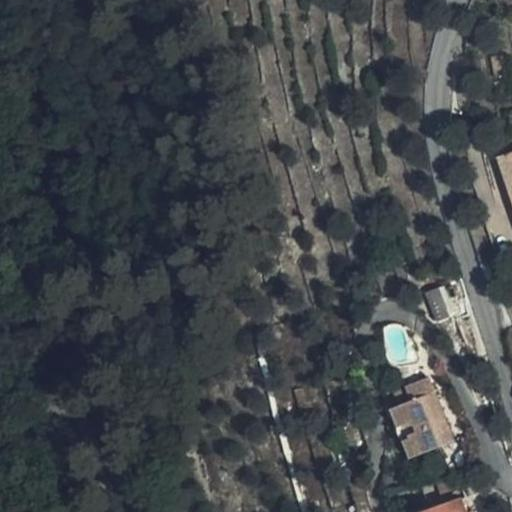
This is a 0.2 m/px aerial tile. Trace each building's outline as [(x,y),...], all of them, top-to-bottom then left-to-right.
[(511,155),(500,160),(511,192),(511,155)] [(456,313),(447,289),(426,296),(437,322),(456,313)] [(435,381),(413,389),(416,402),(405,406),(398,408),(415,458),(456,445),(435,381)] [(416,402),(413,389),(412,389),(401,392),(405,406),(416,402)] [(199,439),(192,422),(180,425),(188,452),(197,451),(197,440),(199,439)] [(458,476),(439,481),(443,493),(460,487),(458,476)] [(465,511),(461,500),(429,511),(465,511)]
